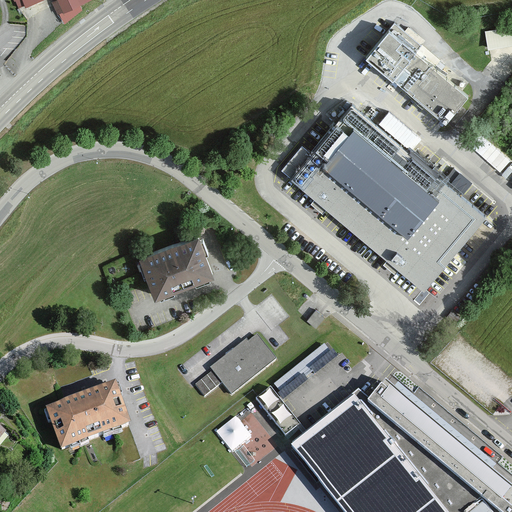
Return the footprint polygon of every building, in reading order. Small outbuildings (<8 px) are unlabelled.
[(61,0),(66,9),(83,0),(61,0)] [(368,58),(396,81),(419,54),(424,48),(395,24),(368,58)] [(488,48),(511,47),(511,26),(487,27),(488,48)] [(471,97),(419,54),(396,81),(449,124),(471,97)] [(295,179),(428,290),(488,218),(355,107),(295,179)] [(511,158),(487,135),(478,145),(511,178),(511,158)] [(202,235),(142,259),(160,302),(219,278),(202,235)] [(278,361),(257,336),(213,371),(222,383),(233,396),(278,361)] [(222,383),(213,371),(195,385),(204,397),(222,383)] [(341,511),(511,511),(511,486),(389,387),(373,407),(361,395),(357,400),(293,452),(341,511)] [(118,388),(48,413),(64,456),(134,430),(118,388)] [(300,425),(270,389),(259,398),(256,400),(286,437),(300,425)] [(237,414),(217,430),(234,451),(254,435),(237,414)]
